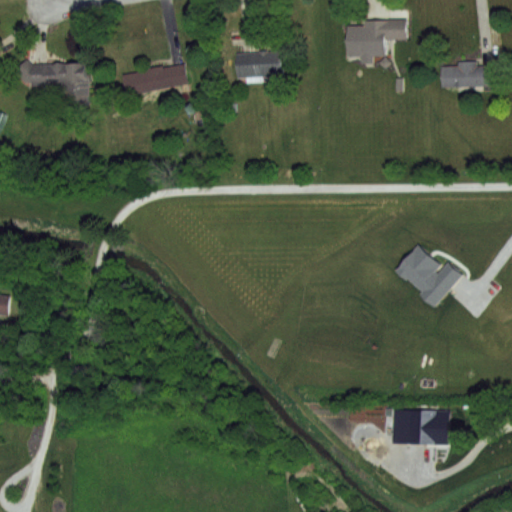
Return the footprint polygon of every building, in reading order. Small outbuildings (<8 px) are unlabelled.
[(364,21),(408,18),(409,40),(387,41),(387,56),(374,56),(374,62),(363,63),(363,55),(350,56),(349,26),(365,25),(364,21)] [(237,53),(281,50),(283,74),(239,77),(237,53)] [(28,59),(33,64),(88,62),(91,97),(58,96),(57,84),(29,86),(15,72),(28,59)] [(459,61),(477,61),(479,65),(495,65),(496,86),(442,87),(442,67),(459,67),(459,61)] [(126,75),(146,71),(146,69),(163,65),(164,68),(184,64),(187,82),(129,93),(126,75)] [(393,273),(419,243),(442,264),(447,258),(463,272),(433,307),(421,297),(426,292),(407,276),(403,281),(393,273)] [(0,294),(11,296),(9,314),(0,312),(0,294)] [(411,411),(435,411),(435,445),(411,445),(411,411)]
